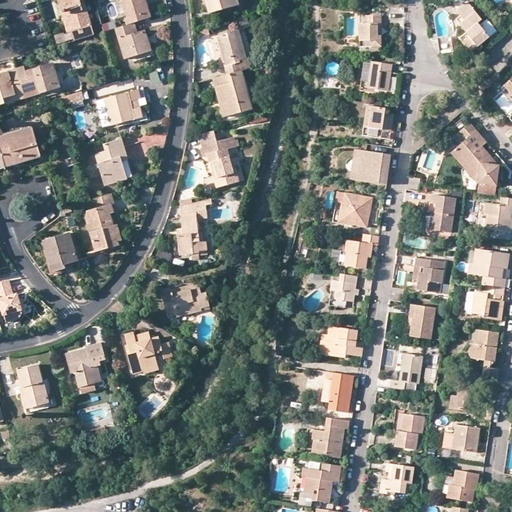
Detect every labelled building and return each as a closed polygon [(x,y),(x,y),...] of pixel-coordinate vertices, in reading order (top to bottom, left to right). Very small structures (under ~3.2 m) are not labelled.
[(61,0),(59,1),(62,12),(69,10),(74,30),(77,40),(96,34),(87,3),(82,4),(80,0),(61,0)] [(122,0),(128,17),(125,18),(127,25),(135,23),(151,18),(145,0),(122,0)] [(238,0),(206,0),(210,14),(239,5),(238,0)] [(457,11),(462,16),(465,20),(461,24),(467,32),(460,38),(472,52),(490,38),(479,23),(483,19),(468,2),(457,11)] [(68,32),(74,30),(69,10),(62,12),(68,32)] [(360,24),(361,41),(372,41),(372,46),(383,46),(382,35),(379,35),(379,24),(382,24),(382,15),(367,16),(367,24),(360,24)] [(242,25),(249,23),(247,16),(239,19),(242,25)] [(127,25),(116,28),(126,59),(149,51),(145,37),(147,36),(145,30),(137,32),(135,23),(127,25)] [(252,57),(244,29),(239,30),(248,59),(252,57)] [(228,74),(242,70),(240,61),(248,59),(239,30),(217,37),(226,66),(228,74)] [(226,66),(217,37),(210,39),(219,68),(226,66)] [(452,38),(439,40),(441,53),(454,51),(452,38)] [(255,67),(252,57),(248,59),(240,61),(242,70),(255,67)] [(375,92),(376,89),(369,88),(372,63),(365,62),(361,90),(375,92)] [(373,62),(372,63),(369,88),(376,89),(389,91),(393,64),(373,62)] [(25,66),(16,69),(24,94),(40,89),(41,94),(62,87),(55,63),(27,71),(25,66)] [(24,94),(16,69),(0,73),(0,74),(1,77),(0,76),(0,105),(6,104),(5,99),(24,94)] [(214,78),(216,87),(222,85),(228,104),(221,106),(224,117),(253,110),(242,70),(228,74),(214,78)] [(162,86),(157,72),(149,74),(153,89),(162,86)] [(216,87),(221,106),(228,104),(222,85),(216,87)] [(138,93),(102,102),(108,128),(147,119),(144,109),(136,111),(134,104),(140,102),(138,93)] [(26,98),(24,94),(5,99),(6,104),(26,98)] [(81,94),(64,99),(66,106),(83,101),(81,94)] [(363,136),(368,136),(373,106),(368,106),(363,136)] [(387,108),(373,106),(368,136),(382,138),(383,130),(392,131),(395,115),(386,114),(387,108)] [(497,186),(500,166),(495,165),(482,148),(484,146),(488,143),(470,122),(460,132),(467,140),(452,153),(479,183),(496,186),(497,186)] [(0,140),(0,148),(5,167),(24,162),(25,164),(42,158),(34,130),(0,140)] [(222,180),(217,181),(220,190),(242,184),(239,175),(237,176),(230,151),(236,150),(234,143),(233,143),(232,141),(217,145),(214,133),(199,137),(203,151),(201,151),(202,156),(205,155),(206,159),(211,158),(214,171),(219,170),(222,180)] [(106,185),(127,179),(122,162),(129,160),(123,138),(104,144),(106,150),(97,154),(106,185)] [(500,166),(484,146),(482,148),(495,165),(500,166)] [(392,155),(357,149),(353,178),(388,184),(391,164),(392,155)] [(134,177),(129,160),(122,162),(127,179),(134,177)] [(496,186),(479,183),(478,192),(495,195),(496,186)] [(347,193),(339,192),(338,200),(343,201),(345,202),(347,193)] [(120,246),(119,242),(114,226),(111,214),(115,213),(112,204),(115,203),(113,193),(94,199),(96,208),(85,212),(97,252),(120,246)] [(373,198),(347,193),(345,202),(343,201),(340,223),(368,228),(373,198)] [(457,198),(433,195),(431,210),(434,211),(431,229),(452,232),(457,198)] [(501,204),(487,202),(483,229),(511,233),(511,232),(511,217),(509,217),(510,207),(511,207),(511,198),(507,197),(502,197),(501,204)] [(212,199),(196,203),(197,217),(198,219),(207,218),(207,207),(212,206),(212,199)] [(340,223),(343,201),(338,200),(334,222),(340,223)] [(478,228),(483,229),(487,202),(482,202),(478,228)] [(181,218),(197,217),(196,203),(180,208),(181,218)] [(198,219),(197,217),(181,218),(184,237),(180,237),(181,257),(199,255),(199,258),(208,257),(207,243),(205,243),(200,244),(200,235),(198,219)] [(119,224),(114,226),(119,242),(123,241),(119,224)] [(71,234),(45,241),(53,271),(73,266),(72,262),(79,260),(71,234)] [(367,269),(369,257),(369,252),(373,253),(374,244),(379,245),(380,237),(365,234),(364,243),(348,241),(346,252),(342,251),(340,265),(367,269)] [(482,285),(487,286),(500,288),(503,269),(508,269),(510,254),(477,249),(475,263),(470,263),(469,274),(484,276),(482,285)] [(333,251),(331,265),(339,266),(341,252),(333,251)] [(414,279),(419,280),(423,259),(417,258),(414,279)] [(445,262),(423,259),(419,280),(418,290),(437,293),(438,283),(443,283),(445,262)] [(334,280),(332,291),(337,291),(336,299),(347,301),(354,302),(355,295),(356,289),(358,277),(341,274),(341,281),(334,280)] [(199,285),(186,289),(187,293),(163,299),(168,318),(177,316),(178,319),(211,310),(207,294),(202,296),(199,285)] [(500,288),(487,286),(486,290),(486,293),(476,292),(473,313),(485,315),(485,318),(502,320),(505,301),(503,301),(489,298),(489,294),(504,296),(505,288),(500,288)] [(467,315),(485,318),(485,315),(473,313),(476,292),(486,293),(486,290),(471,288),(467,315)] [(161,292),(163,299),(187,293),(186,289),(172,292),(171,289),(161,292)] [(346,308),(347,301),(336,299),(337,291),(332,291),(330,305),(346,308)] [(408,324),(412,325),(413,318),(415,318),(417,305),(412,305),(408,324)] [(436,308),(417,305),(415,318),(413,318),(412,325),(410,336),(432,339),(436,308)] [(359,330),(331,326),(329,335),(322,334),(319,354),(347,358),(348,355),(363,357),(364,347),(357,347),(359,330)] [(473,359),(486,361),(492,362),(495,362),(499,333),(480,330),(478,346),(473,346),(471,347),(469,353),(470,355),(473,359)] [(134,375),(144,372),(159,368),(156,355),(163,353),(165,361),(174,358),(170,344),(162,346),(160,338),(152,341),(150,333),(135,337),(134,334),(125,336),(129,347),(126,348),(134,375)] [(98,391),(96,385),(94,377),(101,375),(98,364),(107,361),(102,344),(87,348),(87,350),(66,356),(71,375),(76,373),(82,396),(98,391)] [(423,356),(404,354),(401,381),(392,380),(391,388),(405,390),(406,383),(420,384),(423,356)] [(18,372),(22,389),(28,388),(33,409),(50,405),(44,384),(43,384),(39,366),(18,372)] [(490,368),(485,367),(484,375),(499,378),(500,369),(490,368)] [(335,373),(334,381),(330,403),(329,410),(349,413),(354,376),(335,373)] [(480,403),(484,375),(465,373),(464,381),(461,381),(459,396),(456,409),(473,412),(474,402),(480,403)] [(103,383),(101,375),(94,377),(96,385),(103,383)] [(323,401),(330,403),(334,381),(326,379),(323,401)] [(26,410),(33,409),(28,388),(22,389),(20,390),(26,410)] [(450,409),(456,409),(459,396),(453,395),(450,409)] [(405,411),(396,410),(394,427),(397,436),(396,447),(417,450),(419,435),(423,435),(425,418),(404,416),(405,411)] [(326,431),(315,429),(314,439),(315,439),(313,454),(341,458),(345,429),(349,430),(350,421),(328,418),(326,431)] [(480,428),(457,425),(456,432),(446,431),(444,447),(477,452),(480,428)] [(108,426),(93,430),(95,439),(110,434),(108,426)] [(305,453),(313,454),(315,439),(314,439),(315,429),(309,428),(305,453)] [(342,466),(324,463),(323,471),(305,468),(303,476),(307,477),(305,492),(314,494),(313,500),(330,503),(334,481),(339,482),(342,466)] [(387,471),(390,472),(393,473),(393,480),(388,480),(386,480),(385,490),(397,492),(406,493),(408,483),(411,484),(413,484),(415,467),(389,463),(387,471)] [(457,470),(456,477),(454,485),(450,485),(449,493),(448,498),(473,502),(476,490),(477,490),(480,474),(457,470)] [(445,492),(449,493),(450,485),(454,485),(456,477),(447,476),(445,492)] [(396,496),(397,492),(385,490),(386,480),(382,479),(380,493),(396,496)]
